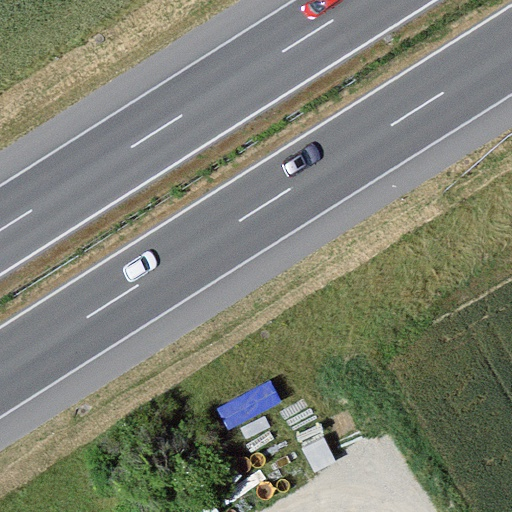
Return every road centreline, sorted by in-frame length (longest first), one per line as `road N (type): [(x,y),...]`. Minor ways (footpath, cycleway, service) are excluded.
road 1 (motorway): [(0,374),(511,51)]
road 2 (motorway): [(366,0),(0,231)]
